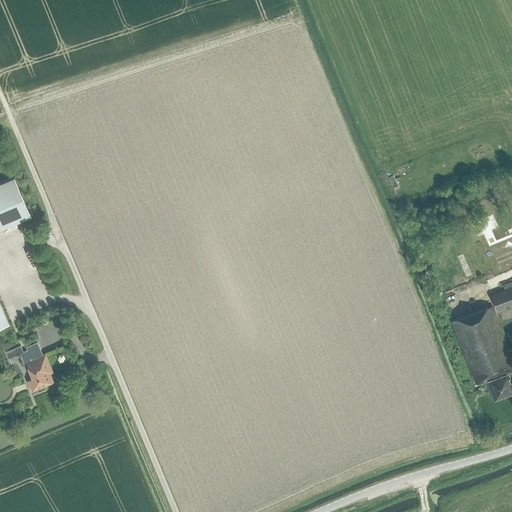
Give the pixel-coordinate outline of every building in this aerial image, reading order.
[(0,302),(0,229),(31,216),(14,177),(0,182),(0,327),(9,323),(0,302)] [(478,258),(483,271),(511,259),(511,216),(467,235),(477,259),(478,258)] [(511,286),(491,294),(497,311),(511,306),(511,286)] [(511,371),(511,358),(492,305),(451,321),(475,385),(488,380),(508,373),(511,371)] [(32,379),(27,381),(31,390),(36,388),(37,389),(53,382),(47,369),(50,368),(45,354),(42,355),(37,342),(26,347),(27,350),(22,352),(27,362),(25,362),(32,379)] [(20,345),(7,351),(10,358),(20,354),(19,353),(22,352),(20,345)] [(511,383),(508,373),(488,380),(495,399),(500,397),(501,395),(511,390),(511,387),(510,383),(511,383)]
